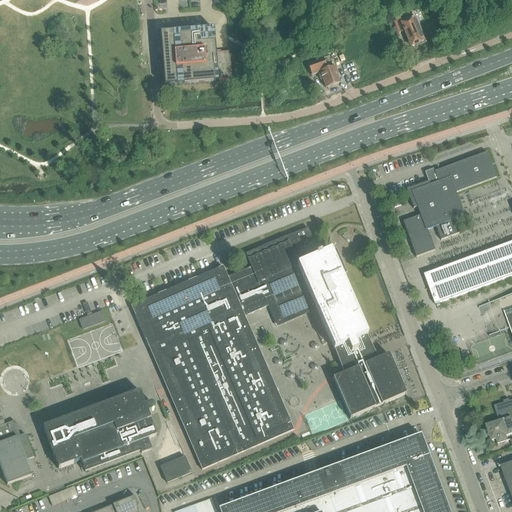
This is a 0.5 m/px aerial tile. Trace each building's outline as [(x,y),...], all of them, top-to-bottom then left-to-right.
[(393,21),(399,35),(405,32),(411,48),(417,45),(419,46),(422,44),(423,43),(424,42),(421,34),(421,33),(420,29),(418,28),(415,19),(403,24),(400,19),(393,21)] [(214,29),(160,34),(164,87),(218,83),(218,81),(232,80),(231,64),(228,65),(227,53),(216,54),(214,29)] [(312,76),(319,74),(321,81),(323,80),(326,89),(340,84),(337,76),(339,75),(336,67),(328,70),(323,58),(307,64),(312,76)] [(407,190),(414,209),(418,207),(421,216),(403,223),(416,258),(435,251),(427,230),(436,227),(441,241),(459,234),(454,220),(464,217),(455,193),(497,178),(487,153),(435,172),(435,173),(427,176),(429,182),(407,190)] [(338,269),(335,260),(331,252),(322,256),(321,254),(320,255),(308,229),(287,238),(286,237),(246,255),(252,268),(228,279),(223,268),(132,307),(202,471),(244,453),(294,431),(245,317),(268,307),(277,328),(318,310),(335,349),(334,349),(334,351),(335,350),(345,375),(333,380),(333,381),(334,381),(351,419),(350,419),(350,420),(407,396),(406,395),(406,396),(389,357),(390,356),(378,361),(366,337),(367,337),(367,336),(366,336),(338,269)] [(511,243),(425,275),(436,306),(511,277),(511,311),(505,314),(510,329),(511,333),(511,243)] [(75,286),(86,283),(84,278),(73,282),(75,286)] [(503,305),(511,303),(509,293),(500,296),(503,305)] [(399,318),(397,310),(393,311),(390,303),(380,306),(384,322),(399,318)] [(131,347),(81,361),(90,392),(140,378),(131,347)] [(458,348),(451,351),(454,359),(461,356),(458,348)] [(43,428),(59,470),(81,462),(85,473),(141,452),(142,454),(152,450),(148,440),(156,437),(156,436),(150,421),(151,421),(148,414),(152,412),(154,411),(154,410),(155,408),(155,407),(154,405),(152,404),(151,404),(149,404),(145,406),(140,392),(43,428)] [(511,419),(511,420),(511,401),(495,407),(500,422),(511,419)] [(0,465),(7,485),(7,486),(32,477),(32,476),(31,476),(26,461),(34,458),(25,435),(20,437),(14,422),(4,426),(4,425),(0,415),(0,465)] [(506,437),(511,435),(511,420),(511,419),(500,422),(487,427),(492,442),(497,440),(499,445),(508,442),(506,437)] [(315,475),(218,510),(219,511),(448,511),(421,436),(387,448),(332,468),(324,471),(315,475)] [(158,469),(165,486),(192,474),(185,458),(160,469),(158,469)] [(67,489),(48,497),(52,507),(71,499),(67,489)] [(138,511),(135,497),(97,511),(138,511)]
